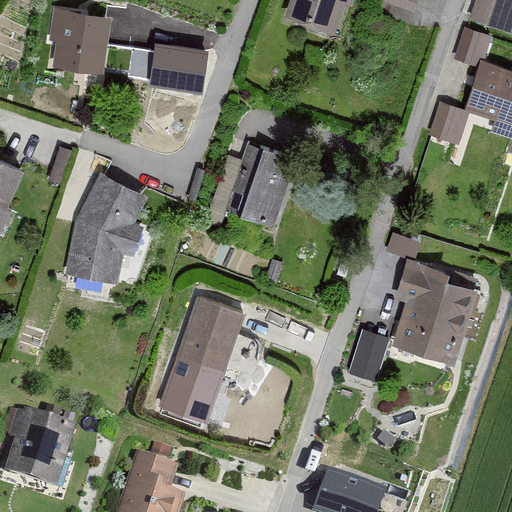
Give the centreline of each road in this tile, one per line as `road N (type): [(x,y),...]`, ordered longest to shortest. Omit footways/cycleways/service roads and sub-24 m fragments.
road 1 (residential): [(275,511),(455,0)]
road 2 (residential): [(248,0),(192,159),(159,168),(0,115)]
